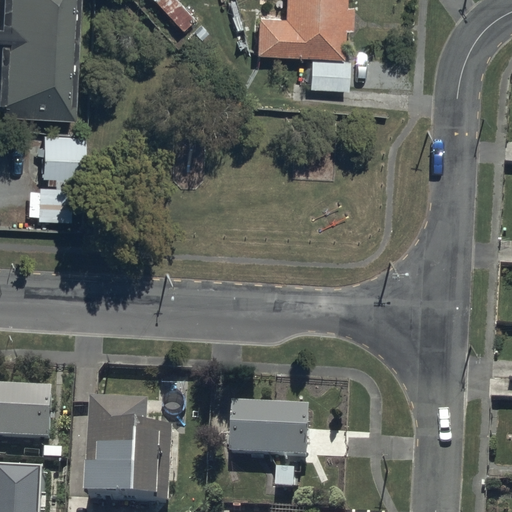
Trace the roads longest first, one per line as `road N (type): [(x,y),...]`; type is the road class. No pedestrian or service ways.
road 1 (residential): [(0,292),(440,316)]
road 2 (residential): [(440,316),(464,64),(479,37),(511,10)]
road 3 (residential): [(434,511),(440,316)]
